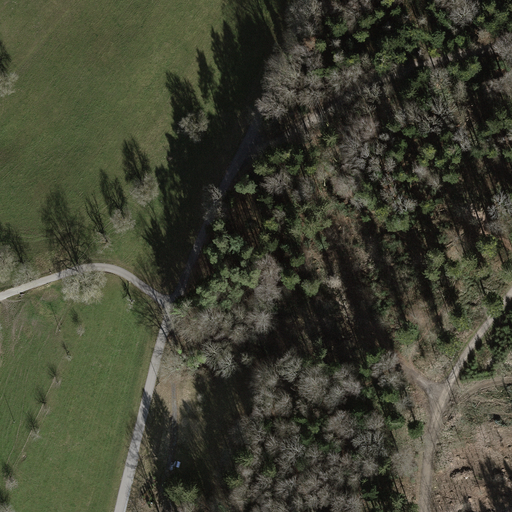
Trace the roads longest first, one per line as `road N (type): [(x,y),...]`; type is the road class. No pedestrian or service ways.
road 1 (residential): [(120,511),(172,305),(103,267),(0,296)]
road 2 (track): [(308,0),(172,305)]
road 3 (track): [(240,156),(365,85),(511,41)]
road 4 (track): [(511,292),(439,398)]
